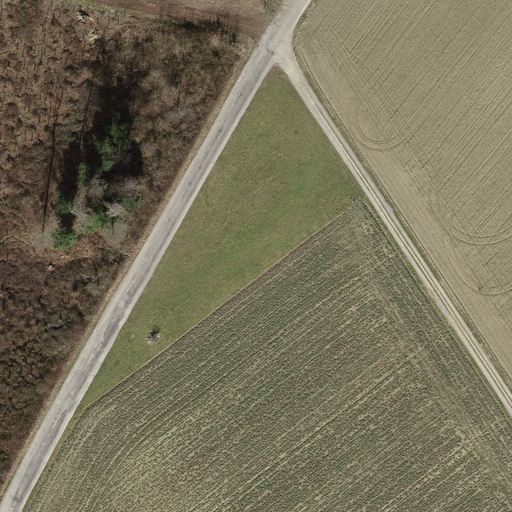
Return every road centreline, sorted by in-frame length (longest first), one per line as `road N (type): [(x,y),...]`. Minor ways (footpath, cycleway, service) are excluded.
road 1 (unclassified): [(27,511),(310,0)]
road 2 (track): [(511,409),(283,46)]
